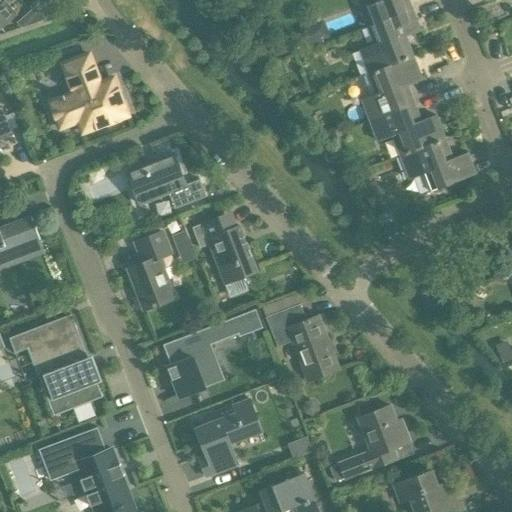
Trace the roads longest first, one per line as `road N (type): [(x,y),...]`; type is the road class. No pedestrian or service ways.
road 1 (residential): [(207,128),(52,182),(183,511)]
road 2 (residential): [(511,482),(345,289)]
road 3 (residential): [(345,289),(207,128)]
road 4 (residential): [(345,289),(419,228),(511,189)]
road 5 (residential): [(511,176),(475,94),(479,69),(454,0)]
road 6 (residential): [(207,128),(126,33)]
